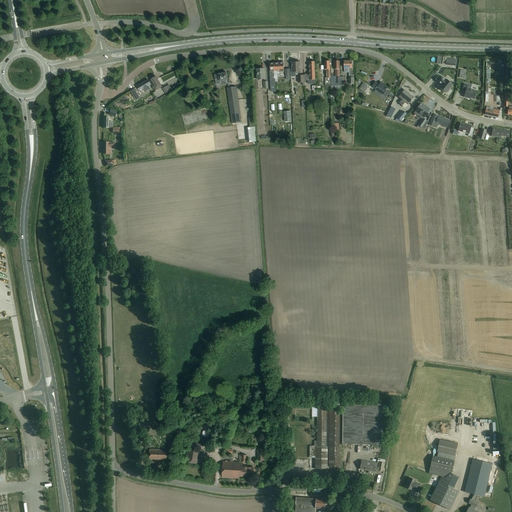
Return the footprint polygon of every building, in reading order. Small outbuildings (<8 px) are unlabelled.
[(443,57),(442,64),(446,65),(446,63),(456,65),(456,60),(447,59),(447,57),(443,57)] [(315,80),(314,66),(314,61),(309,62),(309,67),(309,74),(307,74),(307,80),(315,80)] [(330,86),(330,76),(330,66),(330,61),(324,61),(324,65),(321,66),(321,70),(326,70),(326,78),(325,78),(325,86),(330,86)] [(336,76),(330,76),(330,86),(334,86),(339,86),(339,77),(339,76),(339,66),(339,61),(334,61),(334,66),(334,69),(336,69),(336,72),(336,76)] [(352,68),(352,66),(352,61),(343,61),(344,68),(344,73),(349,72),(349,85),(353,85),(353,75),(352,75),(352,71),(352,68)] [(298,63),(298,62),(291,62),(292,72),(290,72),(290,77),(292,77),(294,77),(295,76),(295,74),(297,74),(297,83),(302,83),(302,86),(305,86),(304,75),(300,76),(300,62),(300,63),(298,63)] [(274,71),(274,74),(274,79),(276,79),(276,71),(278,71),(278,72),(284,72),(283,63),(279,63),(278,63),(275,63),(276,67),(274,67),(274,71)] [(264,79),(264,73),(264,68),(256,69),(257,79),(264,79)] [(214,75),(215,80),(216,85),(220,84),(220,85),(228,84),(228,88),(227,88),(232,124),(241,122),(236,87),(230,88),(229,83),(230,83),(229,78),(227,78),(226,73),(218,74),(214,75)] [(446,81),(445,80),(441,76),(438,81),(443,85),(440,88),(447,93),(447,92),(448,93),(450,90),(449,90),(454,84),(448,79),(446,81)] [(162,87),(158,81),(156,77),(151,80),(150,81),(151,84),(153,87),(155,91),(162,87)] [(151,84),(150,84),(148,80),(137,87),(139,91),(143,89),(145,92),(150,89),(149,86),(151,84)] [(375,82),(372,86),(371,87),(382,95),(387,87),(380,82),(378,85),(377,84),(378,84),(375,82)] [(363,83),(358,89),(363,93),(368,87),(363,83)] [(468,97),(471,98),(475,99),(477,91),(471,89),(472,86),(465,84),(464,86),(462,91),(466,92),(464,97),(468,98),(468,97)] [(162,89),(163,91),(165,94),(171,90),(168,85),(162,89)] [(135,100),(140,97),(134,89),(130,91),(135,100)] [(401,95),(399,97),(402,100),(399,103),(403,106),(405,102),(408,105),(410,103),(411,101),(414,98),(405,90),(402,94),(401,95)] [(421,103),(419,107),(415,113),(423,119),(417,127),(421,129),(422,128),(425,129),(426,127),(428,121),(424,118),(427,114),(430,110),(425,107),(425,106),(421,103)] [(486,110),(485,115),(499,118),(500,113),(500,112),(503,113),(504,108),(500,108),(500,110),(493,108),(487,107),(486,109),(486,110)] [(403,111),(397,118),(401,121),(407,114),(403,111)] [(434,114),(432,119),(429,125),(437,128),(439,124),(448,128),(450,121),(434,114)] [(461,123),(460,127),(459,131),(469,134),(468,136),(472,137),(474,128),(471,127),(472,125),(468,124),(468,125),(461,123)] [(249,127),(247,127),(248,142),(256,141),(254,131),(255,131),(255,126),(249,127)] [(509,137),(510,131),(493,129),(492,135),(501,136),(509,137)] [(115,147),(115,142),(110,142),(108,142),(103,142),(103,154),(108,154),(110,154),(110,149),(110,147),(115,147)] [(383,404),(343,404),(343,444),(383,445),(383,404)] [(170,431),(170,405),(162,406),(163,431),(170,431)] [(316,448),(316,464),(316,469),(328,469),(329,446),(327,446),(327,409),(318,409),(318,417),(317,449),(316,448)] [(329,467),(329,469),(341,469),(341,464),(342,409),(330,409),(329,467)] [(171,446),(172,432),(169,432),(169,434),(162,433),(161,437),(168,438),(167,446),(171,446)] [(440,440),(437,452),(438,452),(439,452),(456,456),(458,443),(440,440)] [(159,450),(149,450),(149,460),(166,460),(166,451),(159,451),(159,450)] [(188,450),(187,457),(186,462),(198,464),(199,460),(196,459),(197,451),(188,450)] [(433,456),(429,474),(442,476),(451,478),(452,474),(455,460),(456,456),(439,452),(438,452),(437,457),(433,456)] [(474,494),(480,496),(485,497),(493,464),(473,459),(465,492),(474,494)] [(253,477),(253,472),(253,468),(242,467),(242,463),(223,461),(222,473),(222,478),(241,479),(242,477),(253,477)] [(362,461),(361,464),(361,469),(366,470),(366,469),(368,470),(368,471),(369,471),(369,470),(376,471),(375,472),(376,472),(377,463),(362,461)] [(442,476),(439,482),(454,489),(459,477),(452,474),(451,478),(442,476)] [(418,491),(421,485),(416,482),(416,480),(410,478),(406,487),(412,490),(413,488),(418,491)] [(432,496),(430,500),(450,510),(459,492),(454,490),(454,489),(439,482),(432,496)] [(477,502),(480,496),(474,494),(472,499),(471,499),(469,503),(472,504),(470,508),(469,508),(467,511),(478,511),(474,510),(476,506),(477,507),(479,503),(477,502)] [(308,499),(308,498),(296,497),(296,504),(295,511),(315,511),(316,499),(310,498),(310,499),(308,499)] [(316,499),(315,511),(316,508),(326,509),(326,499),(316,498),(316,499)]
